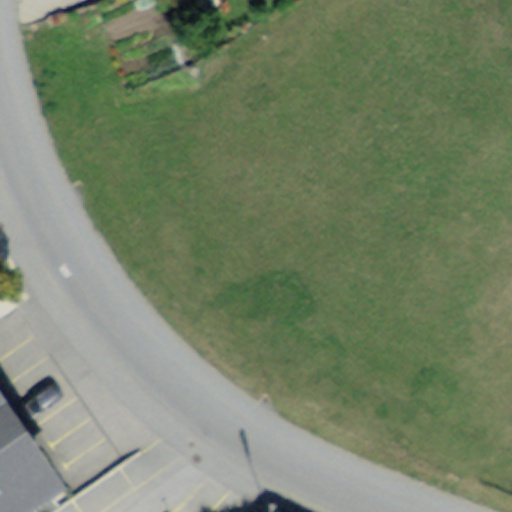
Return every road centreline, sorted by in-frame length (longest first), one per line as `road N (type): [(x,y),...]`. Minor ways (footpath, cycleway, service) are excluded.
road 1 (tertiary): [(0,155),(89,307),(256,451)]
road 2 (tertiary): [(256,451),(370,511)]
